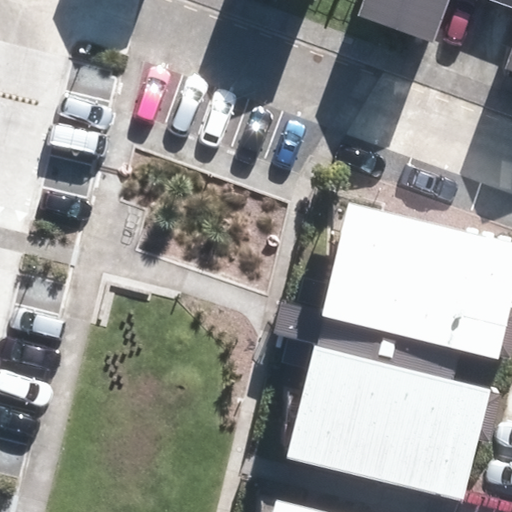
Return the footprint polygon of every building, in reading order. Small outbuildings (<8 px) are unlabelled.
[(365,0),(359,18),(436,45),(451,0),(493,0),(365,0)] [(511,6),(511,48),(505,69),(511,71),(511,0),(493,0),(511,6)] [(511,255),(511,233),(346,198),(324,297),(495,334),(511,255)] [(308,333),(284,432),(454,473),(478,374),(308,333)] [(387,511),(265,482),(257,511),(387,511)]
